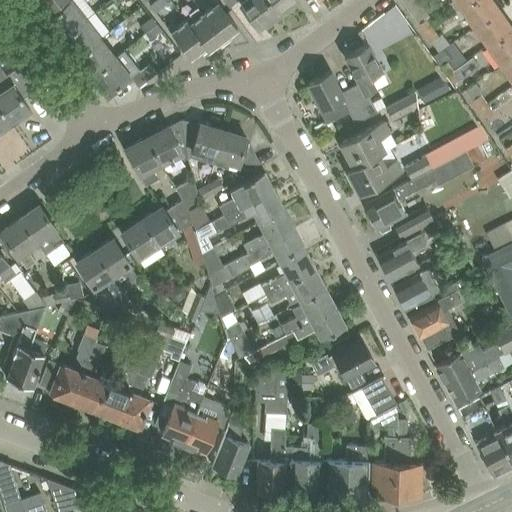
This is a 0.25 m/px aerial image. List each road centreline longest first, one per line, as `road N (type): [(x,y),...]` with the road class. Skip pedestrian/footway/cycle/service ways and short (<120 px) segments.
road 1 (residential): [(486,505),(259,77)]
road 2 (residential): [(224,511),(0,428)]
road 3 (residential): [(96,131),(185,90),(259,77)]
road 4 (residential): [(96,131),(15,0)]
road 5 (residential): [(259,77),(370,0)]
